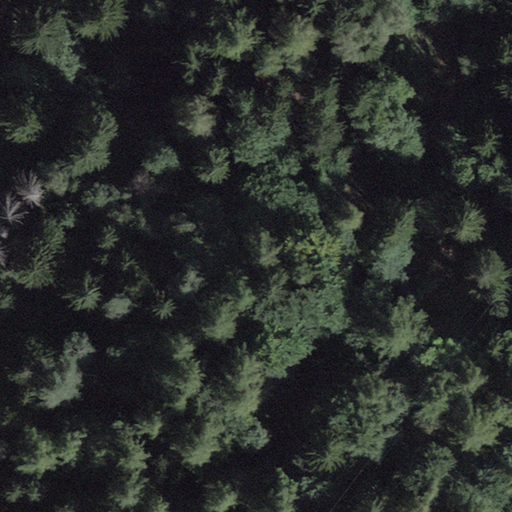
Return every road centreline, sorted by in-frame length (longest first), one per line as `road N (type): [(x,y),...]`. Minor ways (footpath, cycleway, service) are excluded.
road 1 (motorway): [(0,113),(511,207)]
road 2 (motorway): [(511,94),(27,0)]
